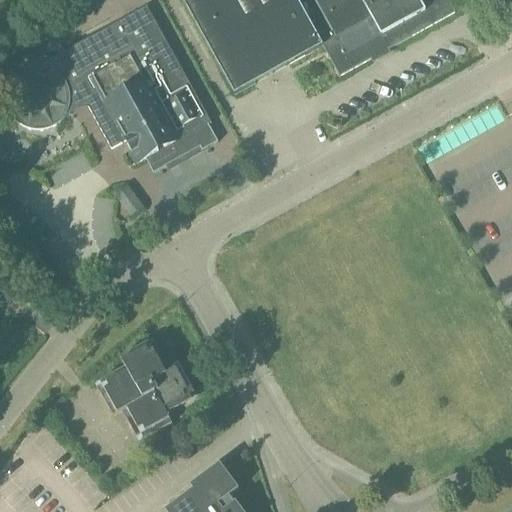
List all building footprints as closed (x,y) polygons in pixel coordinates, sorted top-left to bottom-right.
[(180,0),(234,97),(322,48),(339,79),(388,52),(455,15),(446,0),(180,0)] [(69,107),(69,104),(81,97),(89,112),(87,114),(108,153),(123,145),(135,167),(145,161),(153,175),(165,168),(163,164),(174,158),(176,162),(200,149),(202,152),(217,144),(208,127),(211,126),(146,9),(50,62),(48,59),(22,74),(19,75),(17,77),(14,79),(12,82),(10,84),(9,87),(8,90),(7,93),(6,96),(6,99),(6,102),(6,105),(6,108),(7,111),(8,114),(10,117),(11,120),(13,122),(16,125),(18,127),(20,128),(23,130),(26,131),(29,132),(32,133),(35,133),(38,133),(42,133),(45,132),(48,132),(51,131),(53,129),(56,127),(58,125),(61,123),(63,121),(65,118),(66,116),(67,113),(68,110),(69,107)] [(126,189),(115,197),(129,218),(141,209),(126,189)] [(119,360),(124,370),(94,386),(112,420),(122,415),(138,445),(171,426),(168,422),(166,418),(196,401),(178,367),(173,370),(169,361),(164,363),(152,342),(119,360)] [(240,511),(235,505),(233,507),(231,504),(229,502),(228,500),(238,493),(219,467),(190,489),(192,492),(193,493),(166,511),(240,511)]
